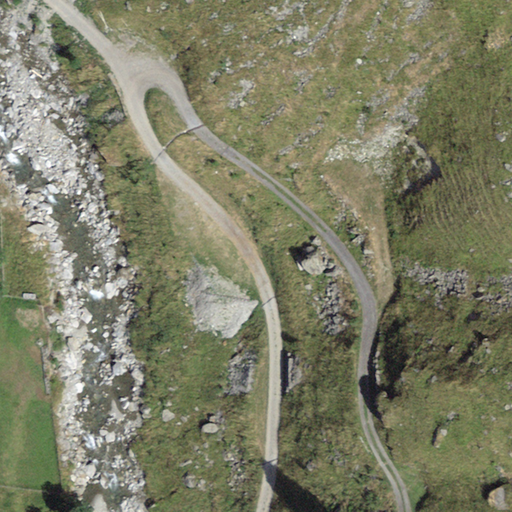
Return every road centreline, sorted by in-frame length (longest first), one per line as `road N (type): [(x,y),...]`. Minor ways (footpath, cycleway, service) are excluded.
road 1 (track): [(51,0),(135,82),(136,122),(173,180),(251,255),(277,327),(263,511)]
road 2 (track): [(403,511),(404,498),(368,434),(366,349),(375,311),(342,255),(254,172),(192,134),(176,89),(135,82)]
